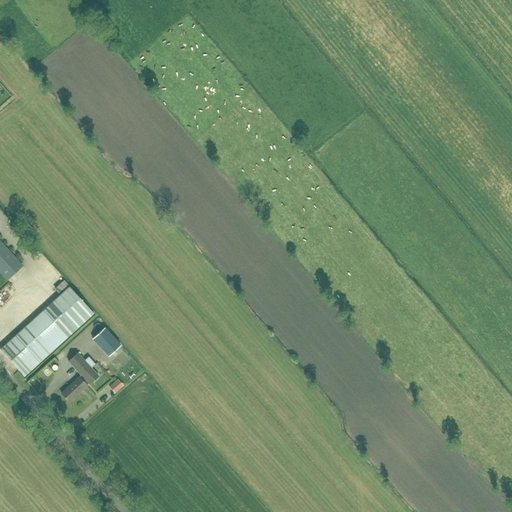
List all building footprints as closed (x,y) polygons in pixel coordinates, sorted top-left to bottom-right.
[(0,271),(7,280),(22,266),(0,242),(0,271)] [(93,313),(63,281),(55,289),(60,294),(0,349),(24,376),(93,313)] [(118,347),(103,330),(91,341),(107,358),(118,347)] [(84,360),(77,353),(68,361),(81,375),(61,393),(69,402),(89,384),(98,376),(91,368),(95,364),(88,357),(84,360)] [(109,388),(115,394),(123,387),(117,381),(109,388)]
